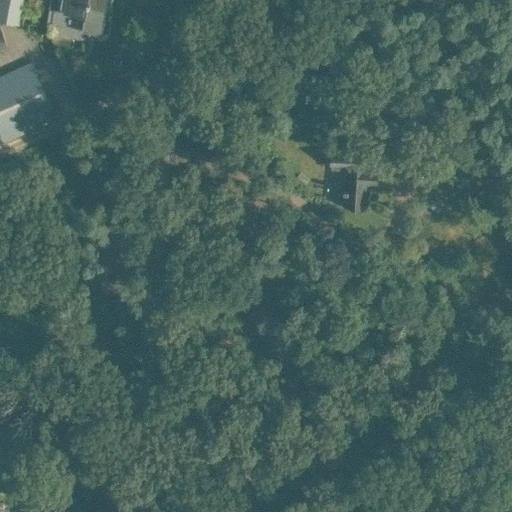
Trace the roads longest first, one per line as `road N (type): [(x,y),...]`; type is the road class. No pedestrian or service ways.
road 1 (unclassified): [(133,511),(151,249),(185,0)]
road 2 (track): [(306,511),(511,390)]
